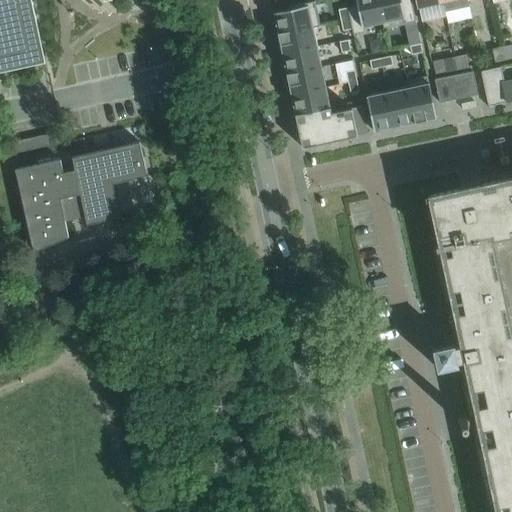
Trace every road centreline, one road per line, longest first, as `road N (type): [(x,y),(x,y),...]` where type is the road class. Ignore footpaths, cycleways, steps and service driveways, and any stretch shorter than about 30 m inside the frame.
road 1 (residential): [(370,164),(445,511)]
road 2 (tertiary): [(337,511),(272,212)]
road 3 (residential): [(0,328),(272,212)]
road 4 (tertiary): [(268,190),(227,0)]
road 5 (residential): [(370,164),(511,133)]
